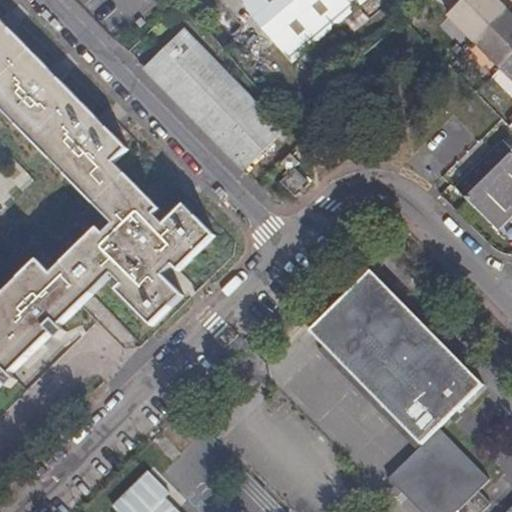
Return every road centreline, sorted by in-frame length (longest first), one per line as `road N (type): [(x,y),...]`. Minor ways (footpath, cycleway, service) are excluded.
road 1 (residential): [(13,511),(277,242)]
road 2 (residential): [(277,242),(38,0)]
road 3 (residential): [(504,302),(389,186),(335,189),(277,242)]
road 4 (unknown): [(0,409),(94,312),(113,317),(148,373)]
